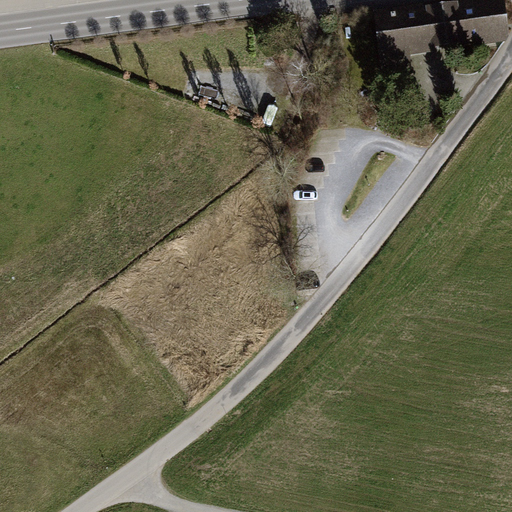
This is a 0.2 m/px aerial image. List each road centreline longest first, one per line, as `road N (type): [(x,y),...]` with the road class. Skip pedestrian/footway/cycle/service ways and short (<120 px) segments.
road 1 (unclassified): [(511,53),(297,329),(218,407),(78,511)]
road 2 (tertiary): [(0,32),(236,0)]
